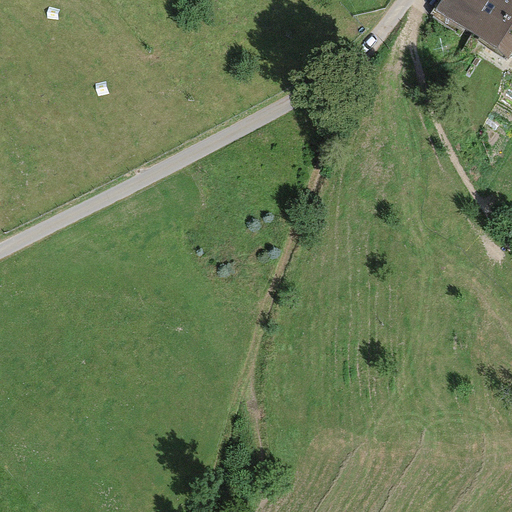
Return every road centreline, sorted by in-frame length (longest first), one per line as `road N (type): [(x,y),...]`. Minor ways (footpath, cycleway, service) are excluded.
road 1 (residential): [(406,0),(324,85),(0,250)]
road 2 (track): [(187,511),(236,400),(324,85)]
